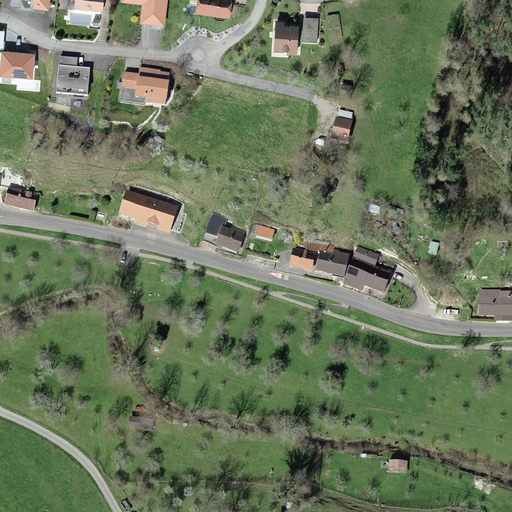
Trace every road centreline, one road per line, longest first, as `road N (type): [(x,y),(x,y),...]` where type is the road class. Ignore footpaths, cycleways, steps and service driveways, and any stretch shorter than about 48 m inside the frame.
road 1 (tertiary): [(511,331),(438,327),(192,252),(0,216)]
road 2 (residential): [(196,56),(57,46),(0,22)]
road 3 (track): [(0,410),(77,454),(117,511)]
road 4 (residential): [(196,56),(213,71),(314,98)]
